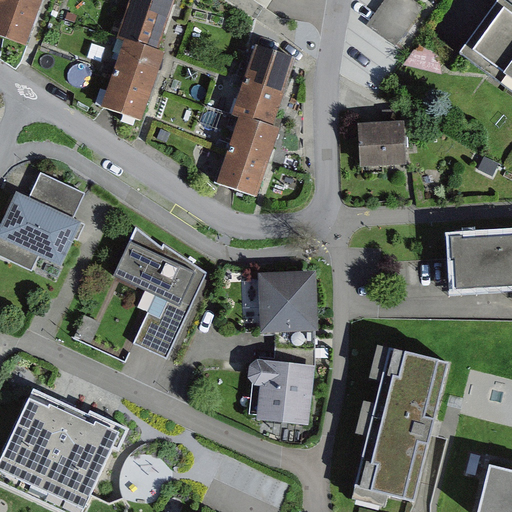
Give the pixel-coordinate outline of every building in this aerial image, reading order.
[(0,0),(0,34),(22,42),(35,0),(0,0)] [(169,0),(123,0),(113,34),(117,36),(96,103),(139,116),(158,49),(154,47),(169,0)] [(256,0),(270,10),(277,0),(256,0)] [(511,0),(492,0),(459,46),(511,84),(511,0)] [(383,4),(358,44),(390,65),(416,25),(383,4)] [(291,56),(250,43),(229,113),(233,115),(211,181),(253,193),(273,126),(269,124),(291,56)] [(396,140),(348,143),(350,188),(399,185),(396,140)] [(10,185),(0,208),(0,249),(29,263),(34,250),(57,261),(79,214),(70,210),(80,187),(33,165),(22,190),(10,185)] [(132,218),(113,268),(153,289),(132,338),(169,353),(204,267),(132,218)] [(511,229),(450,234),(455,284),(511,282),(511,229)] [(314,323),(316,264),(258,263),(257,322),(314,323)] [(384,507),(387,496),(414,502),(450,363),(377,345),(369,375),(382,379),(376,402),(363,399),(354,433),(368,436),(352,499),(384,507)] [(249,415),(307,420),(312,358),(255,353),(249,415)] [(80,400),(28,378),(0,442),(0,455),(15,463),(13,468),(30,475),(24,490),(43,499),(49,484),(67,492),(69,486),(89,495),(114,438),(121,441),(131,418),(89,399),(87,403),(80,400)] [(511,511),(511,492),(481,485),(474,511),(511,511)]
